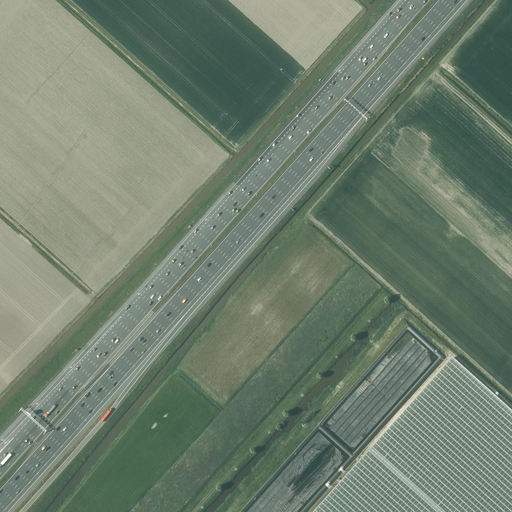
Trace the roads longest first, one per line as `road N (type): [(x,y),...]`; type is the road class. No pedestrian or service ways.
road 1 (motorway): [(0,501),(450,0)]
road 2 (motorway): [(417,0),(21,442)]
